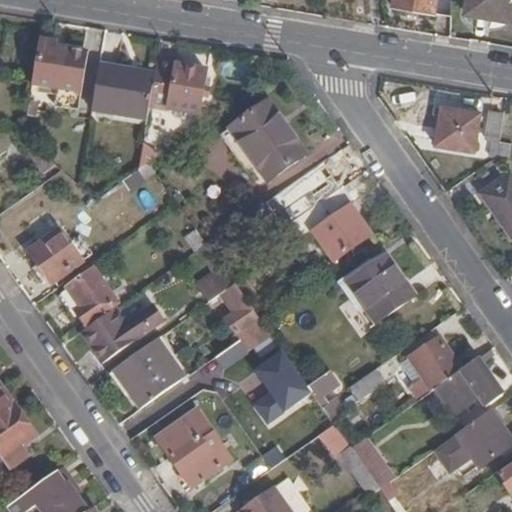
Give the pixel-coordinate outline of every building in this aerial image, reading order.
[(450,17),(450,0),(393,0),(392,7),(450,17)] [(500,17),(498,21),(508,23),(511,0),(468,0),(466,10),(500,17)] [(465,16),(498,21),(500,17),(466,10),(465,16)] [(56,44),(40,40),(32,81),(83,91),(89,55),(55,48),(56,44)] [(177,68),(157,64),(155,74),(154,81),(150,105),(171,109),(198,114),(204,72),(177,68)] [(99,65),(92,110),(147,119),(150,105),(154,81),(126,77),(126,70),(99,65)] [(126,77),(154,81),(155,74),(126,70),(126,77)] [(268,101),(229,128),(266,182),(305,153),(274,111),(268,101)] [(479,113),(441,108),(435,147),(473,153),(479,113)] [(499,142),(503,117),(490,114),(486,140),(490,141),(499,142)] [(42,173),(54,164),(24,137),(22,138),(19,141),(42,173)] [(497,158),(499,142),(490,141),(487,157),(497,159),(497,158)] [(511,144),(499,142),(497,158),(508,163),(511,144)] [(154,171),(148,163),(139,169),(137,170),(143,178),(154,171)] [(321,186),(310,170),(278,193),(288,208),(321,186)] [(376,185),(366,171),(344,187),(353,201),(376,185)] [(511,180),(508,175),(482,194),(494,210),(511,233),(511,180)] [(349,204),(311,231),(333,261),(370,235),(349,204)] [(59,230),(28,252),(51,284),(81,262),(59,230)] [(222,269),(206,245),(198,250),(214,274),(222,269)] [(384,255),(347,283),(374,322),(413,296),(384,255)] [(234,285),(222,269),(214,274),(198,286),(210,303),(219,297),(234,285)] [(92,270),(66,288),(79,307),(75,310),(85,326),(116,304),(92,270)] [(262,324),(234,285),(219,297),(233,315),(226,320),(240,341),(249,352),(271,337),(262,324)] [(127,322),(117,308),(82,332),(104,362),(165,321),(155,305),(127,322)] [(430,388),(432,392),(434,390),(462,371),(438,338),(404,362),(417,383),(409,388),(416,397),(430,388)] [(157,341),(116,370),(131,391),(128,393),(140,410),(184,379),(157,341)] [(264,428),(308,395),(277,353),(233,386),(264,428)] [(502,395),(478,360),(462,371),(434,390),(453,417),(479,399),(485,407),(502,395)] [(351,387),(359,399),(383,382),(375,370),(351,387)] [(329,372),(307,388),(330,420),(345,409),(337,397),(328,403),(323,396),(338,385),(329,372)] [(35,437),(2,389),(0,391),(0,454),(10,469),(27,457),(21,448),(35,437)] [(196,412),(157,439),(192,487),(229,461),(196,412)] [(511,445),(511,442),(490,412),(434,451),(450,471),(470,457),(479,468),(511,445)] [(334,426),(317,435),(329,456),(345,447),(334,426)] [(366,437),(350,448),(379,489),(390,482),(395,479),(366,437)] [(350,448),(338,457),(350,473),(354,470),(369,496),(379,489),(350,448)] [(511,468),(498,478),(511,497),(511,468)] [(39,511),(84,511),(68,491),(64,485),(69,481),(62,470),(8,509),(11,511),(27,511),(36,507),(39,511)] [(74,487),(69,481),(64,485),(68,491),(74,487)] [(390,482),(379,489),(387,501),(397,494),(390,482)] [(287,511),(272,490),(239,511),(287,511)]
